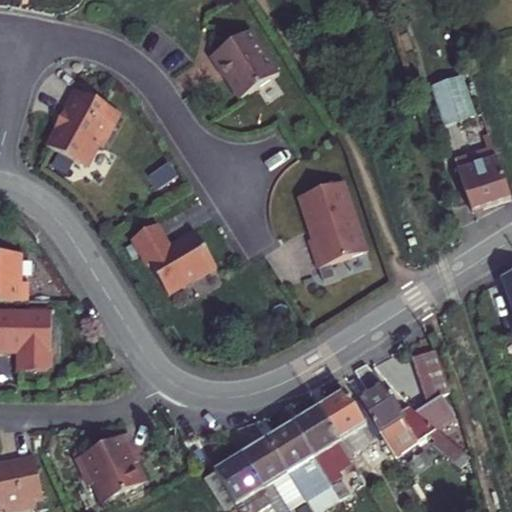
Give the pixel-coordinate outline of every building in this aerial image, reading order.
[(221,76),(223,75),(242,105),(280,81),(252,37),(213,62),(221,76)] [(427,97),(471,225),(506,206),(488,149),(469,156),(461,130),(471,126),(459,87),(427,97)] [(61,142),(50,163),(84,178),(90,176),(101,159),(107,161),(123,126),(75,104),(64,129),(68,131),(63,143),(61,142)] [(338,181),(295,198),(312,239),(308,241),(319,268),(366,249),(338,181)] [(196,234),(178,245),(178,248),(171,252),(157,229),(133,245),(149,271),(152,269),(171,299),(218,270),(196,234)] [(0,307),(38,308),(39,293),(32,293),(32,262),(0,261),(0,307)] [(63,321),(0,319),(0,359),(30,361),(29,381),(62,381),(63,321)] [(436,351),(406,362),(413,377),(424,404),(440,397),(451,394),(436,351)] [(367,374),(356,379),(369,400),(360,407),(398,466),(431,445),(439,440),(452,431),(440,397),(403,420),(386,391),(367,374)] [(346,401),(320,417),(342,451),(367,490),(379,482),(363,456),(375,448),(346,401)] [(320,417),(294,433),(316,467),(342,451),(320,417)] [(294,433),(269,448),(292,483),(309,510),(332,492),(325,481),(316,467),(294,433)] [(135,439),(82,464),(95,491),(99,489),(108,509),(153,487),(139,456),(142,454),(135,439)] [(439,440),(431,445),(432,445),(429,449),(456,474),(465,464),(439,440)] [(269,448),(244,463),(267,498),(292,483),(269,448)] [(244,463),(206,487),(221,511),(275,511),(267,498),(244,463)] [(0,482),(0,511),(44,511),(43,508),(51,504),(33,464),(7,475),(9,479),(0,482)] [(351,489),(340,471),(325,481),(332,492),(337,499),(351,489)]
